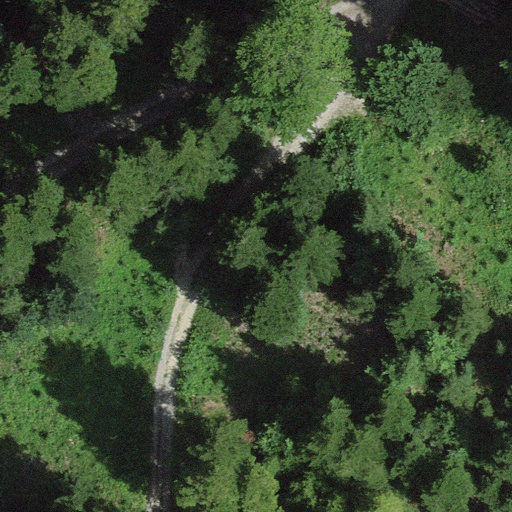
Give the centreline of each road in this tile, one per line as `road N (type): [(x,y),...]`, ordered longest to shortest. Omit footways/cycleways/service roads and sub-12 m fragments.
road 1 (track): [(354,7),(304,109),(202,211),(158,332),(144,511)]
road 2 (track): [(363,0),(95,143),(0,214)]
